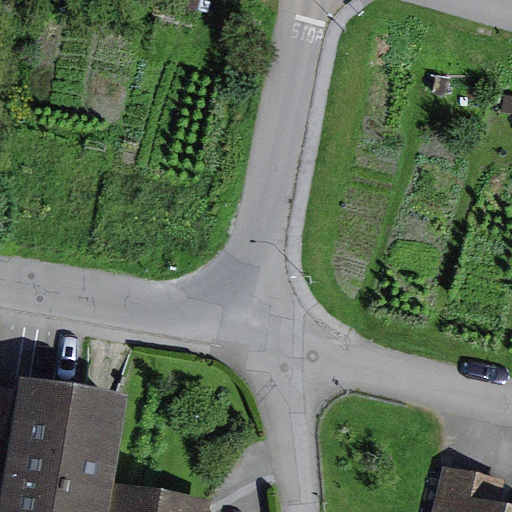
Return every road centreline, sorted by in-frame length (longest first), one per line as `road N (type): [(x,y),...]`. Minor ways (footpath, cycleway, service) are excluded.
road 1 (residential): [(283,339),(266,275),(323,0)]
road 2 (residential): [(283,339),(0,286)]
road 3 (residential): [(511,395),(283,339)]
road 4 (residential): [(283,339),(311,511)]
